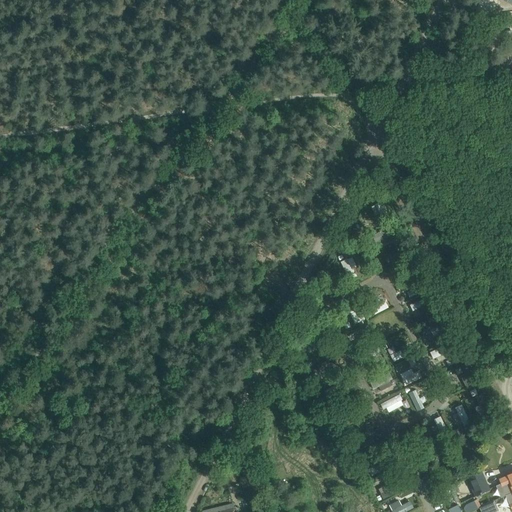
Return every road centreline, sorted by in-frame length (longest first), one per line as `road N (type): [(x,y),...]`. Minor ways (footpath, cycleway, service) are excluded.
road 1 (track): [(186,511),(376,137)]
road 2 (track): [(402,86),(0,136)]
road 3 (track): [(506,395),(376,137)]
road 4 (track): [(376,137),(445,0)]
